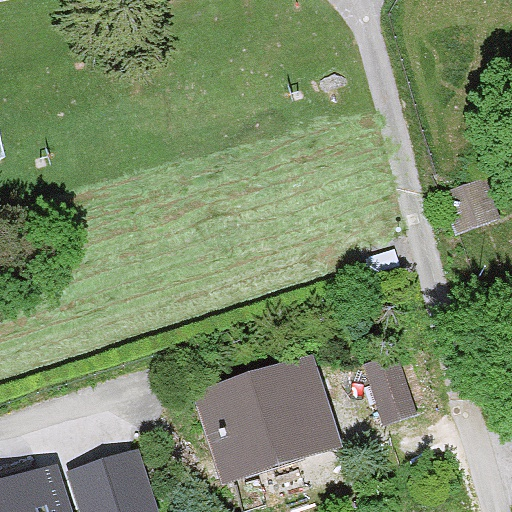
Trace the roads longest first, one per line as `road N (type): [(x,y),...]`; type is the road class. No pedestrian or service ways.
road 1 (residential): [(493,511),(357,0)]
road 2 (residential): [(0,439),(125,400)]
